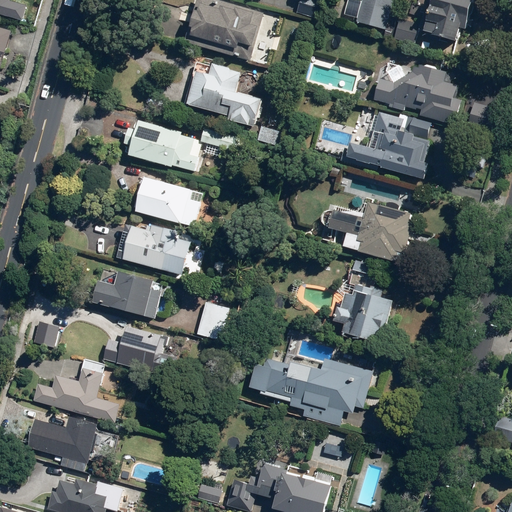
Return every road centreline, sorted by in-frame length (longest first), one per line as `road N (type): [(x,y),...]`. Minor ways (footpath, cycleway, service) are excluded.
road 1 (tertiary): [(0,287),(78,0)]
road 2 (residential): [(511,231),(435,511)]
